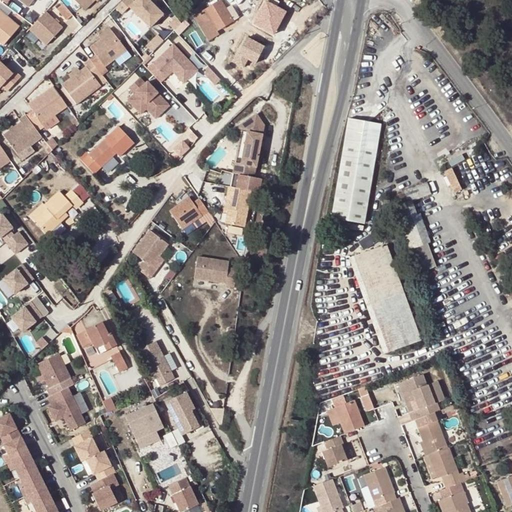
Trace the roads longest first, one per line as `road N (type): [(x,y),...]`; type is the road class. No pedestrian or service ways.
road 1 (unclassified): [(88,303),(195,152),(292,54)]
road 2 (primary): [(292,279),(343,99),(351,37)]
road 3 (primary): [(292,279),(248,511)]
road 4 (unclassified): [(388,0),(511,154)]
road 5 (primary): [(325,91),(292,279)]
road 6 (unclassified): [(0,113),(115,0)]
road 7 (residential): [(20,393),(78,511)]
